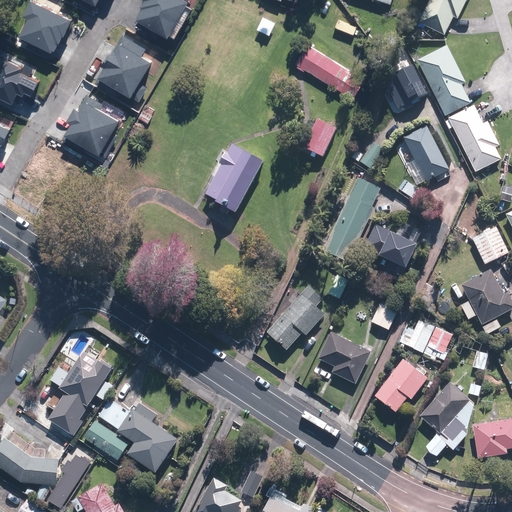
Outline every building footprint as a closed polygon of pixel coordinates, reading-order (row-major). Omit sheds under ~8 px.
[(134,21),(166,39),(187,3),(181,0),(143,0),(145,1),(134,21)] [(468,0),(429,0),(418,24),(445,37),(454,18),(459,20),(468,0)] [(70,21),(30,3),(24,16),(29,19),(20,37),(54,54),(70,21)] [(122,36),(95,84),(135,107),(146,87),(139,83),(150,63),(139,57),(144,49),(122,36)] [(366,79),(307,43),(295,62),(354,98),(366,79)] [(467,83),(448,47),(417,62),(446,117),(472,104),(463,85),(467,83)] [(0,60),(0,59),(0,98),(12,104),(19,90),(31,96),(37,83),(18,74),(20,69),(0,60)] [(427,94),(412,64),(396,73),(398,78),(386,84),(399,108),(427,94)] [(71,125),(65,136),(99,155),(118,122),(98,111),(101,105),(87,97),(78,112),(74,110),(67,122),(71,125)] [(484,125),(475,106),(449,119),(476,174),(503,161),(497,149),(501,147),(489,122),(484,125)] [(337,129),(318,121),(305,149),(324,158),(337,129)] [(0,147),(8,131),(0,127),(0,147)] [(450,170),(427,127),(404,139),(426,182),(450,170)] [(385,150),(375,142),(361,162),(371,169),(385,150)] [(235,217),(266,160),(235,144),(204,201),(235,217)] [(381,189),(359,178),(324,251),(349,263),(376,208),(373,207),(381,189)] [(377,224),(365,249),(391,261),(384,274),(401,282),(419,246),(416,245),(423,231),(403,222),(397,234),(377,224)] [(510,254),(497,227),(472,240),(486,267),(510,254)] [(504,295),(492,271),(462,286),(483,326),(511,310),(511,299),(509,293),(504,295)] [(350,281),(337,276),(329,294),(342,299),(350,281)] [(325,300),(309,286),(266,333),(287,351),(303,334),(306,337),(326,315),(318,308),(325,300)] [(399,312),(382,303),(372,323),(389,331),(399,312)] [(432,356),(445,361),(450,350),(448,349),(454,335),(427,323),(427,321),(422,319),(418,327),(415,325),(412,332),(415,334),(409,346),(415,349),(414,350),(431,358),(432,356)] [(372,352),(332,334),(320,360),(336,367),(333,373),(357,384),(372,352)] [(454,342),(451,351),(458,353),(461,345),(454,342)] [(84,422),(81,419),(112,369),(84,351),(60,389),(66,393),(49,420),(75,436),(84,422)] [(490,354),(477,351),(474,367),(486,370),(490,354)] [(428,379),(403,360),(375,397),(397,413),(409,398),(412,400),(428,379)] [(476,405),(449,382),(422,418),(439,432),(427,448),(431,454),(438,457),(446,446),(455,453),(469,434),(476,405)] [(119,429),(130,412),(112,400),(100,417),(119,429)] [(157,414),(141,403),(136,410),(134,409),(119,432),(135,443),(128,453),(156,472),(178,439),(152,421),(157,414)] [(511,419),(474,426),(479,459),(508,454),(507,449),(511,448),(511,419)] [(130,443),(96,420),(85,438),(118,460),(130,443)] [(46,449),(35,448),(12,430),(5,438),(0,444),(0,466),(22,483),(57,486),(59,459),(46,457),(46,449)] [(96,453),(80,443),(71,457),(87,467),(96,453)] [(264,475),(252,470),(242,491),(255,496),(264,475)] [(227,485),(216,478),(194,511),(193,511),(235,511),(243,501),(225,489),(227,485)] [(86,511),(125,511),(120,503),(115,505),(103,483),(72,501),(78,511),(84,508),(86,511)] [(302,507),(273,493),(263,511),(311,511),(314,508),(304,503),(302,507)] [(47,511),(28,499),(18,511),(47,511)]
